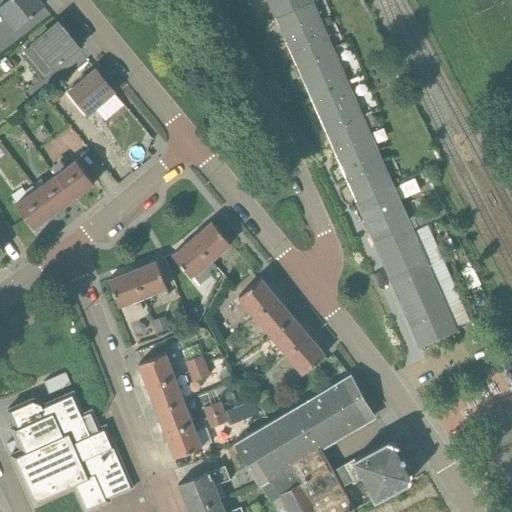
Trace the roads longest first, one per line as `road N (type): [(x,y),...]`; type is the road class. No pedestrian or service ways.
road 1 (unclassified): [(312,285),(327,264),(323,232),(209,0)]
road 2 (residential): [(173,511),(70,250)]
road 3 (residential): [(472,511),(312,285)]
road 4 (residential): [(312,285),(190,142)]
road 5 (residential): [(190,142),(71,0)]
road 6 (residential): [(70,250),(190,142)]
